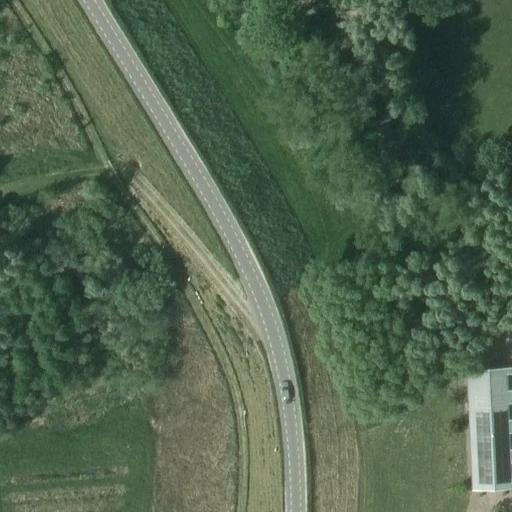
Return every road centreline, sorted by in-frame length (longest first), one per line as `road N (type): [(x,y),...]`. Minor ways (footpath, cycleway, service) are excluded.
road 1 (tertiary): [(301,511),(285,358),(267,298),(89,0)]
road 2 (track): [(0,206),(125,169),(281,343)]
